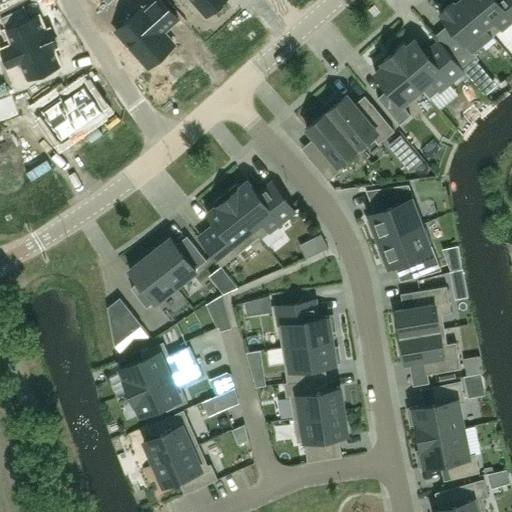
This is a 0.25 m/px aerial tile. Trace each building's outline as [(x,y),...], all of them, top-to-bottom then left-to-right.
[(163,29),(167,25),(168,27),(179,17),(163,0),(154,0),(144,10),(142,8),(117,31),(149,67),(174,44),(163,31),(164,30),(163,29)] [(192,0),(206,15),(223,0),(192,0)] [(493,36),(462,0),(460,0),(455,4),(453,2),(440,13),(473,53),(493,36)] [(511,0),(462,0),(493,36),(511,20),(511,0)] [(23,7),(0,17),(0,19),(11,44),(0,48),(0,49),(8,67),(19,63),(26,79),(59,64),(52,48),(56,47),(48,28),(44,30),(38,16),(28,20),(23,7)] [(403,44),(393,53),(430,99),(464,70),(444,46),(430,58),(415,40),(406,47),(403,44)] [(430,99),(393,53),(382,62),(385,65),(375,73),(392,94),(382,102),(400,124),(411,115),(405,108),(424,92),(430,99)] [(496,86),(475,61),(464,70),(485,95),(496,86)] [(61,92),(39,102),(56,135),(100,113),(86,84),(63,96),(61,92)] [(10,95),(0,98),(0,119),(17,114),(10,95)] [(347,95),(326,112),(360,152),(375,139),(379,144),(394,131),(371,103),(361,112),(347,95)] [(360,152),(326,112),(307,128),(321,145),(308,156),(328,181),(342,169),(338,164),(357,149),(359,152),(360,152)] [(236,185),(225,194),(261,238),(295,211),(272,182),(271,183),(258,194),(248,181),(239,188),(236,185)] [(384,208),(369,214),(370,217),(366,219),(373,236),(377,235),(379,240),(424,223),(409,184),(376,188),(384,208)] [(216,224),(199,238),(209,250),(221,266),(258,237),(260,239),(261,238),(225,194),(214,202),(217,205),(207,213),(216,224)] [(424,223),(379,240),(381,245),(377,247),(384,264),(387,263),(389,266),(404,261),(410,278),(441,270),(424,223)] [(322,234),(314,237),(318,244),(303,251),(307,258),(329,248),(322,234)] [(150,253),(176,286),(197,270),(196,269),(207,260),(191,240),(180,249),(171,237),(150,253)] [(176,286),(150,253),(129,270),(144,289),(137,295),(146,308),(154,301),(155,303),(176,286)] [(400,336),(445,328),(442,314),(451,312),(447,286),(413,291),(416,307),(396,311),(400,336)] [(232,328),(223,294),(212,301),(220,331),(232,328)] [(261,309),(271,306),(269,295),(258,298),(261,309)] [(275,305),(282,347),(333,339),(332,331),(336,331),(333,315),(315,317),(313,300),(275,305)] [(125,304),(108,307),(115,346),(142,325),(125,304)] [(447,343),(445,328),(400,336),(405,362),(424,358),(427,374),(461,368),(456,342),(447,343)] [(282,347),(287,383),(315,378),(314,366),(341,362),(338,346),(334,347),(333,339),(282,347)] [(124,379),(130,392),(198,362),(190,345),(170,354),(164,341),(140,351),(143,357),(120,367),(125,378),(124,379)] [(198,362),(130,392),(135,405),(136,404),(141,415),(164,405),(167,410),(188,401),(181,386),(204,376),(198,362)] [(290,396),(294,418),(344,410),(340,387),(317,390),(315,378),(287,383),(284,383),(286,397),(290,396)] [(419,437),(464,428),(458,399),(464,398),(460,381),(432,387),(436,403),(408,408),(411,424),(416,423),(419,437)] [(235,387),(218,395),(224,408),(239,401),(235,387)] [(153,436),(144,440),(154,463),(199,444),(184,409),(148,425),(153,436)] [(344,410),(294,418),(297,442),(304,441),(308,461),(335,457),(332,436),(348,434),(344,410)] [(464,428),(419,437),(421,450),(417,451),(420,467),(447,461),(451,478),(479,471),(475,454),(469,455),(464,428)] [(199,444),(154,463),(164,486),(178,479),(185,494),(218,479),(211,463),(207,465),(199,444)] [(486,511),(482,498),(489,496),(484,478),(449,488),(454,505),(435,511),(486,511)]
